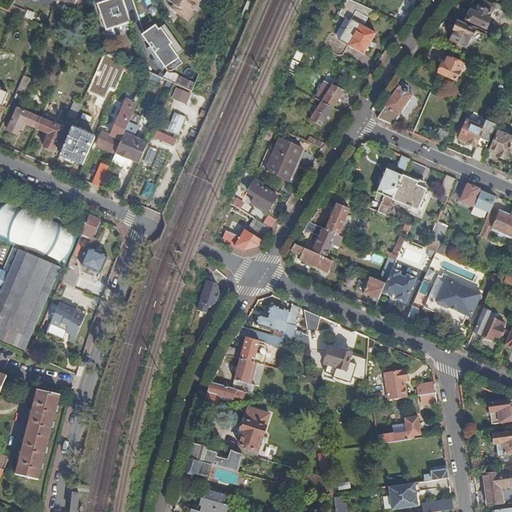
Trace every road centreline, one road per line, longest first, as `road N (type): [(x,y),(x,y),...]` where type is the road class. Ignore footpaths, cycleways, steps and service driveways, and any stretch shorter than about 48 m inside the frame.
road 1 (residential): [(58,511),(89,374),(145,224)]
road 2 (residential): [(155,511),(198,373),(260,272)]
road 3 (residential): [(260,272),(444,355)]
road 4 (residential): [(358,122),(260,272)]
road 5 (residential): [(358,122),(511,190)]
road 6 (residential): [(0,161),(145,224)]
road 7 (residential): [(465,511),(444,355)]
road 8 (residential): [(441,0),(358,122)]
road 9 (residential): [(145,224),(260,272)]
